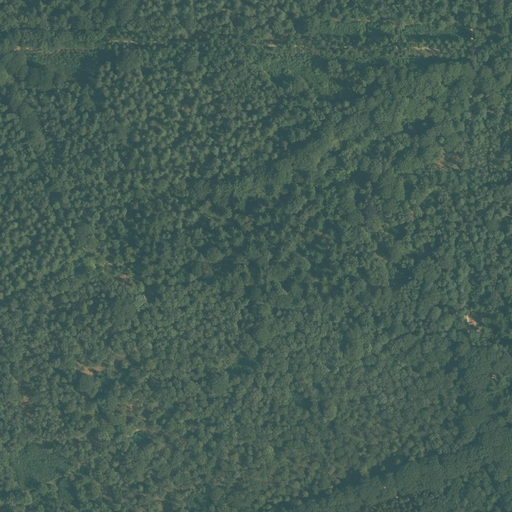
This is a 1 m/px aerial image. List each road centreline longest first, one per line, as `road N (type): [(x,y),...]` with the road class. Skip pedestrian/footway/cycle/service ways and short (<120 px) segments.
road 1 (track): [(470,0),(465,174),(478,320)]
road 2 (track): [(149,183),(93,104),(72,85),(10,58),(0,44)]
road 3 (track): [(303,511),(500,445)]
road 4 (track): [(511,357),(347,325)]
road 5 (track): [(478,320),(476,349),(500,445)]
